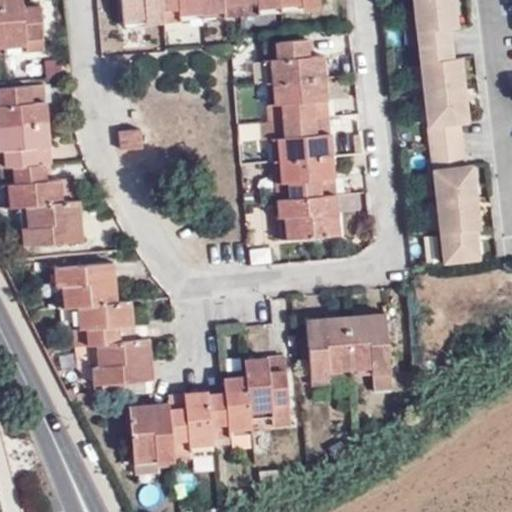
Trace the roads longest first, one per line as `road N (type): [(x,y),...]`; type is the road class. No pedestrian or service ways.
road 1 (residential): [(79,0),(86,89),(105,152),(154,250),(184,282),(242,285),(333,278),(389,247),(361,0)]
road 2 (primary): [(0,331),(81,500)]
